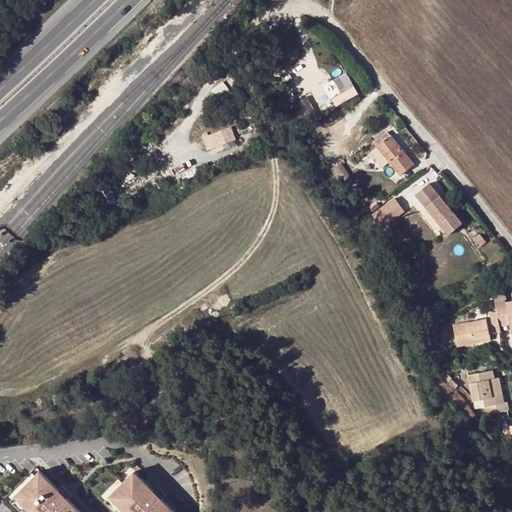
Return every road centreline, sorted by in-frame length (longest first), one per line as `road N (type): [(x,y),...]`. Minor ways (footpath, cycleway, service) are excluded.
road 1 (unclassified): [(511,238),(320,13),(281,11),(231,58)]
road 2 (trunk): [(0,127),(135,0)]
